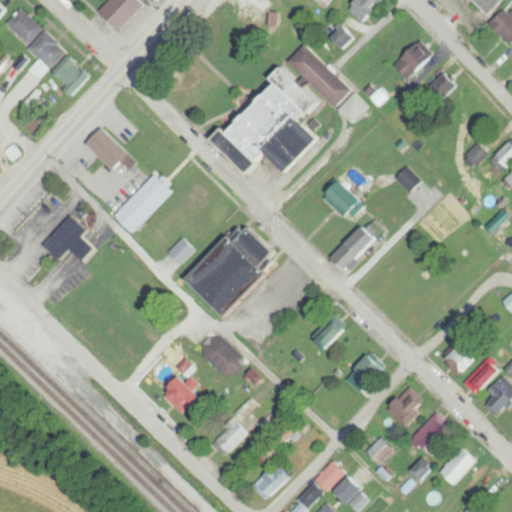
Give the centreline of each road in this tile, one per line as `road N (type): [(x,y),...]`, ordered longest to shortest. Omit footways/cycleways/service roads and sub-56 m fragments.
road 1 (residential): [(511,453),(52,0)]
road 2 (residential): [(0,265),(243,511)]
road 3 (primary): [(0,204),(196,0)]
road 4 (residential): [(0,362),(158,511)]
road 5 (residential): [(271,511),(417,360)]
road 6 (residential): [(511,111),(407,0)]
road 7 (residential): [(417,360),(482,284),(511,282)]
